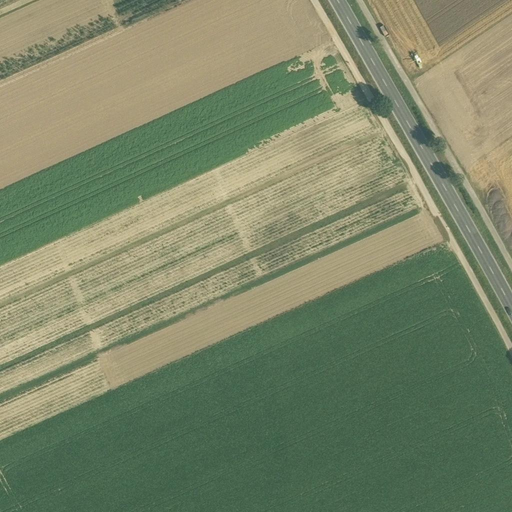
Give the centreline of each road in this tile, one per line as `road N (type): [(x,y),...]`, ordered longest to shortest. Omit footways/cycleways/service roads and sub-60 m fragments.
road 1 (track): [(316,0),(511,352)]
road 2 (secondary): [(336,0),(511,308)]
road 3 (track): [(511,269),(358,0)]
